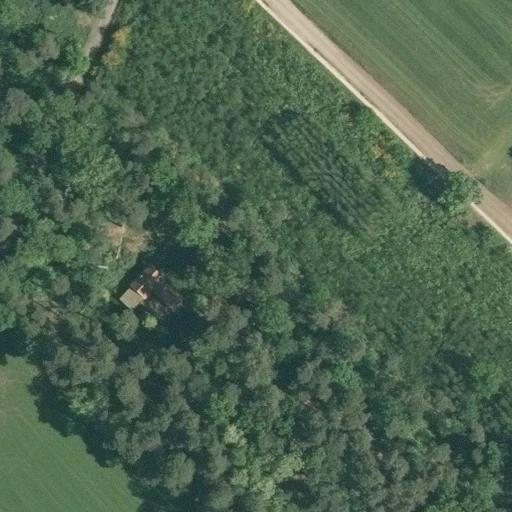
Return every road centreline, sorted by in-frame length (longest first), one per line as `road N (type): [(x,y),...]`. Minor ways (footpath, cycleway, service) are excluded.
road 1 (track): [(278,0),(511,224)]
road 2 (unclassified): [(0,226),(96,0)]
